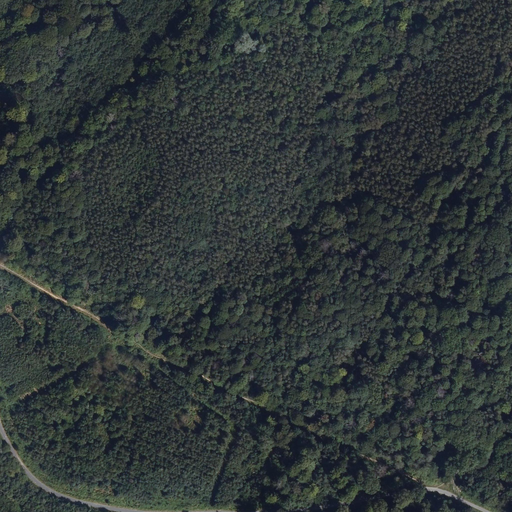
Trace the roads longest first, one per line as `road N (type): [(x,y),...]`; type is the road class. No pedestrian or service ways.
road 1 (track): [(252,511),(511,112)]
road 2 (track): [(324,0),(118,86)]
road 3 (track): [(291,511),(437,488),(487,511)]
road 4 (track): [(0,421),(16,460),(61,500),(152,511)]
